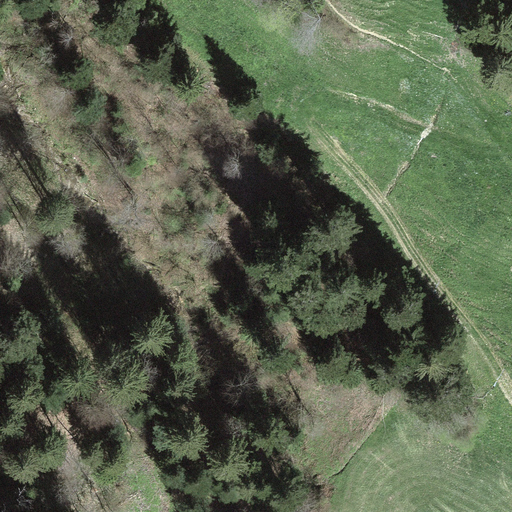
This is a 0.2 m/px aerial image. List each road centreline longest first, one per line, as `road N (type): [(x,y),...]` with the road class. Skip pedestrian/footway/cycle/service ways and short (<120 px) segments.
road 1 (track): [(0,178),(78,281),(172,511)]
road 2 (track): [(299,105),(511,393)]
